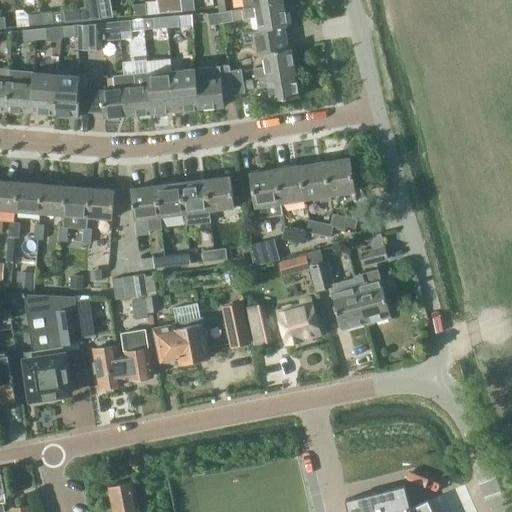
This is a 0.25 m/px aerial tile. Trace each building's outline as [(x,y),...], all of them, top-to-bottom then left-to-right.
[(97,0),(86,0),(88,5),(90,16),(100,15),(97,0)] [(111,0),(97,0),(100,15),(113,13),(111,0)] [(156,0),(140,0),(135,1),(137,14),(158,11),(156,0)] [(180,0),(158,0),(161,12),(182,8),(180,0)] [(196,0),(183,0),(185,8),(197,7),(196,0)] [(255,41),(278,37),(276,26),(288,25),(284,0),(245,7),(246,18),(258,16),(260,28),(254,29),(255,41)] [(78,5),(66,7),(67,19),(80,17),(89,16),(87,4),(78,5)] [(64,7),(42,9),(44,22),(66,19),(64,7)] [(244,7),(221,11),(223,22),(246,18),(244,7)] [(41,9),(28,11),(30,23),(42,21),(41,9)] [(209,13),(212,24),(223,22),(221,11),(209,13)] [(6,13),(0,13),(0,25),(8,25),(6,13)] [(157,27),(168,26),(168,15),(156,16),(157,27)] [(168,15),(168,26),(180,25),(179,15),(168,15)] [(121,29),(133,28),(132,19),(120,20),(121,29)] [(105,39),(122,37),(120,20),(103,22),(105,39)] [(81,47),(103,45),(102,22),(80,24),(81,47)] [(67,25),(67,38),(79,37),(78,24),(67,25)] [(49,39),(50,39),(49,27),(36,29),(36,40),(49,39)] [(24,42),(36,40),(36,29),(23,30),(24,42)] [(256,77),(259,76),(295,70),(291,46),(280,48),(278,37),(255,41),(257,53),(264,52),(266,65),(254,67),(256,77)] [(232,63),(196,66),(201,107),(225,105),(224,95),(236,93),(235,80),(233,69),(232,63)] [(196,66),(172,69),(177,109),(201,107),(198,79),(196,66)] [(10,69),(0,67),(0,107),(8,108),(10,69)] [(241,68),(233,69),(235,80),(243,79),(241,68)] [(34,71),(10,69),(8,108),(32,110),(34,71)] [(172,69),(150,72),(154,112),(177,109),(172,69)] [(272,100),(300,95),(295,70),(259,76),(261,87),(270,85),(272,100)] [(58,73),(34,71),(32,110),(56,113),(58,73)] [(150,72),(125,74),(129,114),(154,112),(150,72)] [(58,73),(56,113),(79,115),(82,87),(80,75),(58,73)] [(125,74),(114,75),(115,88),(101,89),(104,117),(129,114),(125,74)] [(243,79),(235,80),(236,93),(246,91),(243,79)] [(350,156),(325,160),(329,181),(331,194),(356,189),(350,156)] [(325,160),(301,163),(304,186),(306,198),(331,194),(329,181),(325,160)] [(301,163),(276,168),(279,188),(281,202),(306,198),(304,186),(301,163)] [(279,188),(276,168),(251,172),(259,216),(283,213),(281,202),(279,188)] [(231,175),(206,179),(210,209),(235,206),(231,175)] [(19,180),(0,178),(0,208),(17,210),(19,180)] [(206,179),(181,182),(185,213),(210,209),(206,179)] [(43,182),(19,180),(17,210),(41,212),(43,182)] [(67,184),(43,182),(41,212),(65,214),(67,184)] [(181,182),(157,185),(161,216),(185,213),(181,182)] [(91,186),(67,184),(65,226),(69,226),(87,228),(88,216),(91,186)] [(157,185),(131,188),(136,219),(150,217),(151,224),(162,223),(161,216),(157,185)] [(116,189),(91,186),(88,216),(113,218),(116,189)] [(358,217),(333,212),(331,223),(331,225),(334,226),(355,230),(358,217)] [(331,223),(309,219),(307,230),(307,232),(310,232),(332,236),(334,226),(331,225),(331,223)] [(12,221),(11,236),(14,236),(21,237),(22,222),(12,221)] [(37,223),(35,238),(44,239),(45,224),(37,223)] [(60,226),(59,240),(68,241),(69,226),(65,226),(60,226)] [(307,230),(285,226),(282,238),(308,243),(310,232),(307,232),(307,230)] [(84,228),(83,243),(91,243),(93,229),(93,228),(87,228),(84,228)] [(217,259),(218,258),(229,257),(227,244),(215,246),(217,259)] [(277,244),(253,250),(257,264),(280,258),(277,244)] [(360,252),(364,265),(389,258),(385,245),(360,252)] [(215,246),(203,247),(205,261),(217,259),(215,246)] [(166,252),(167,265),(180,263),(178,250),(166,252)] [(166,252),(154,253),(155,266),(167,265),(166,252)] [(246,256),(233,258),(234,268),(247,266),(246,256)] [(308,256),(281,263),(284,277),(312,269),(311,265),(308,256)] [(333,283),(327,261),(311,265),(312,269),(318,290),(331,287),(342,328),(368,321),(357,285),(355,277),(333,283)] [(92,277),(103,276),(102,266),(91,267),(92,277)] [(365,283),(357,285),(368,321),(391,315),(379,268),(362,272),(365,283)] [(34,270),(18,269),(17,290),(32,291),(34,270)] [(136,271),(140,294),(151,292),(145,270),(136,271)] [(125,276),(129,295),(140,294),(136,271),(124,273),(125,276)] [(71,276),(70,288),(82,289),(83,276),(71,276)] [(125,276),(112,278),(116,299),(129,297),(129,295),(125,276)] [(26,301),(33,350),(65,344),(83,342),(76,295),(26,301)] [(146,297),(148,312),(160,310),(157,295),(146,297)] [(146,297),(132,300),(136,319),(149,317),(148,312),(146,297)] [(301,306),(277,314),(287,345),(321,334),(312,303),(311,303),(310,298),(300,301),(301,306)] [(79,303),(82,320),(95,318),(92,301),(79,303)] [(200,309),(200,306),(188,308),(188,311),(187,311),(190,328),(180,330),(186,364),(210,360),(204,325),(201,309),(200,309)] [(225,319),(231,347),(251,342),(245,315),(225,319)] [(181,365),(186,364),(180,330),(179,325),(176,325),(175,320),(168,321),(169,327),(157,329),(163,362),(180,359),(181,365)] [(154,377),(147,329),(123,333),(125,344),(118,345),(120,360),(127,359),(130,379),(130,380),(154,377)] [(33,350),(25,352),(33,398),(73,392),(65,344),(33,350)] [(120,360),(118,345),(95,349),(100,388),(124,384),(123,380),(130,379),(127,359),(120,360)] [(8,352),(0,353),(0,403),(17,401),(12,372),(8,352)] [(114,511),(130,511),(140,510),(133,480),(109,486),(114,511)] [(406,484),(346,499),(348,511),(434,511),(429,500),(412,507),(406,484)]
